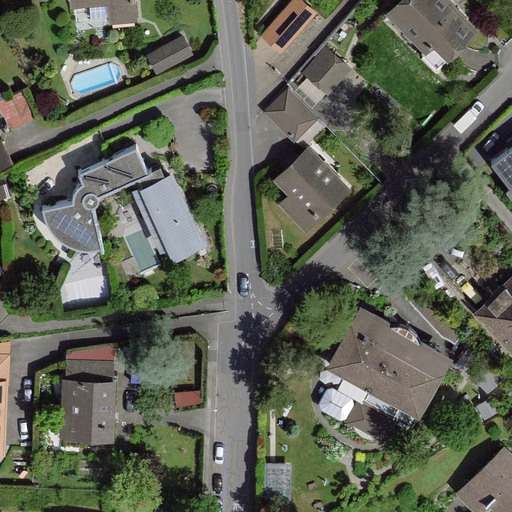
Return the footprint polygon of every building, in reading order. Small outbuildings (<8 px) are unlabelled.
[(133,0),(73,0),(73,1),(90,0),(93,0),(110,0),(112,18),(135,16),(133,0)] [(110,0),(93,0),(90,0),(92,18),(112,18),(110,0)] [(301,0),(294,0),(266,33),(282,47),(314,11),(301,0)] [(448,54),(474,28),(446,0),(402,0),(392,11),(429,48),(436,42),(448,54)] [(192,50),(185,37),(151,54),(158,68),(192,50)] [(327,47),(306,70),(329,91),(349,67),(327,47)] [(288,86),(266,109),(294,137),(298,133),(316,114),(288,86)] [(25,90),(0,101),(0,105),(11,128),(37,116),(25,90)] [(0,168),(13,162),(3,140),(0,141),(0,168)] [(137,143),(106,158),(118,185),(119,186),(140,176),(144,186),(140,188),(166,244),(171,241),(192,238),(199,236),(170,174),(166,176),(161,164),(149,169),(137,143)] [(349,186),(308,143),(280,170),(276,174),(293,191),(282,200),(308,227),(349,186)] [(511,157),(503,165),(511,176),(511,157)] [(118,185),(106,158),(80,170),(84,180),(81,183),(77,186),(74,191),(74,198),(44,205),(46,215),(49,222),(52,227),(57,233),(64,238),(71,242),(82,245),(91,246),(104,244),(94,203),(98,201),(100,198),(100,194),(118,185)] [(130,234),(145,269),(161,263),(147,228),(130,234)] [(511,279),(480,310),(511,343),(511,279)] [(413,280),(402,291),(442,334),(456,343),(465,334),(413,280)] [(372,317),(361,310),(333,363),(371,383),(403,401),(419,409),(444,363),(447,357),(435,350),(437,347),(420,338),(416,329),(401,321),(392,322),(375,313),(372,317)] [(0,446),(2,447),(4,375),(6,376),(8,341),(6,340),(0,341),(0,446)] [(479,355),(471,347),(456,365),(464,370),(479,355)] [(69,378),(114,380),(115,360),(69,358),(69,378)] [(76,418),(75,434),(82,434),(112,436),(114,380),(69,378),(68,417),(76,418)] [(403,401),(371,383),(359,406),(353,416),(351,420),(354,421),(357,427),(363,434),(372,436),(380,435),(383,436),(395,415),(403,401)] [(353,416),(359,406),(353,404),(353,397),(333,386),(328,388),(321,401),(323,407),(342,418),(348,414),(353,416)] [(403,401),(395,415),(411,423),(419,409),(403,401)] [(82,434),(75,434),(66,433),(66,443),(81,444),(82,434)] [(511,511),(511,454),(505,447),(462,489),(481,509),(491,499),(503,511),(511,511)]
